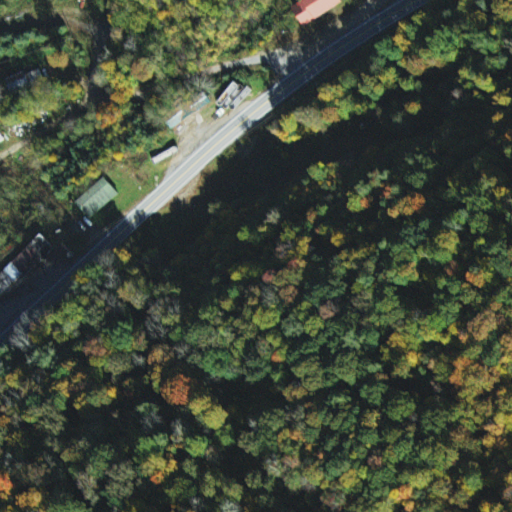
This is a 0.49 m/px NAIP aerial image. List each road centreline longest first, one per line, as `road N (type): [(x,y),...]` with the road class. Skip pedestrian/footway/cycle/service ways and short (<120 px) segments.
road 1 (primary): [(0,341),(257,108),(414,0)]
road 2 (residential): [(299,74),(279,57),(260,58),(108,101),(92,90),(91,77),(113,22),(113,0)]
